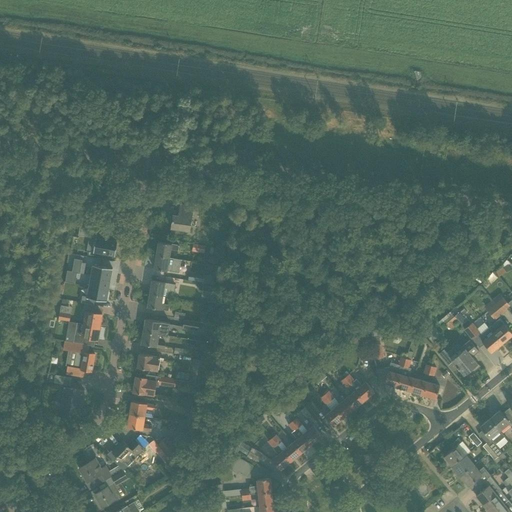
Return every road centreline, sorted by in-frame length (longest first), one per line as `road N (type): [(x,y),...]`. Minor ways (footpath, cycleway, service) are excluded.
road 1 (residential): [(77,511),(56,466),(60,450),(104,410),(151,157)]
road 2 (tertiary): [(511,208),(151,157)]
road 3 (residential): [(289,511),(296,473),(378,408),(398,402),(449,420)]
road 4 (tertiary): [(151,157),(0,141)]
road 5 (residential): [(347,504),(449,420)]
